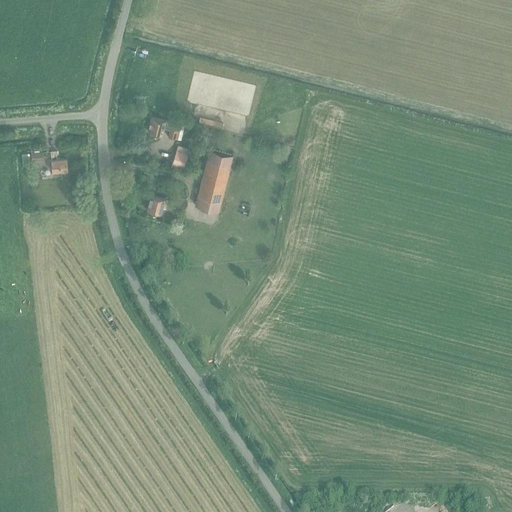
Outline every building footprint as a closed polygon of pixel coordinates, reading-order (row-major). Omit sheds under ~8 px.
[(168,136),(175,138),(179,124),(151,117),(148,131),(161,135),(163,128),(170,130),(168,136)] [(198,124),(212,127),(214,121),(200,118),(198,124)] [(194,141),(207,143),(209,135),(196,132),(194,141)] [(188,157),(189,146),(179,145),(178,156),(188,157)] [(195,205),(217,211),(231,155),(209,149),(195,205)] [(67,158),(57,158),(57,151),(51,151),(52,159),(51,159),(52,171),(68,170),(67,158)] [(147,210),(160,213),(164,199),(151,195),(147,210)]
